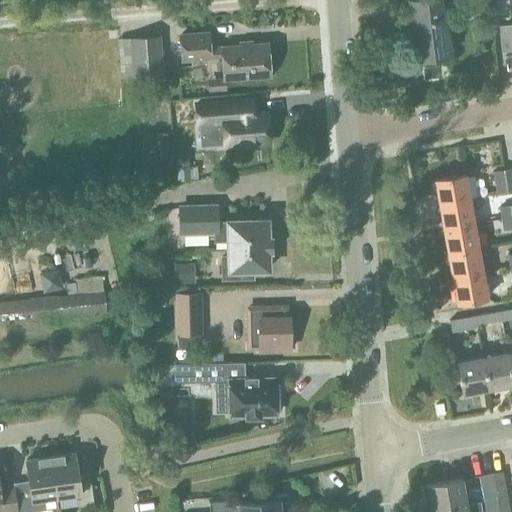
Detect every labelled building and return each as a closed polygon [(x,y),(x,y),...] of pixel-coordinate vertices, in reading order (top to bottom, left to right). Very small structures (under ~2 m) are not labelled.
[(448,56),(440,0),(408,0),(411,23),(414,22),(419,59),(448,56)] [(472,0),(459,0),(461,13),(474,12),(472,0)] [(503,52),(511,50),(511,24),(500,25),(503,52)] [(179,33),(181,62),(222,58),(224,78),(270,75),(267,42),(236,45),(221,47),(221,45),(211,46),(210,30),(179,33)] [(161,71),(158,34),(129,36),(132,73),(161,71)] [(253,114),(252,100),(196,104),(198,124),(223,122),(225,145),(239,144),(240,146),(253,145),(253,143),(269,141),(266,113),(253,114)] [(176,159),(177,180),(190,180),(190,179),(189,166),(189,158),(176,159)] [(508,192),(504,169),(493,171),(497,194),(508,192)] [(439,204),(469,198),(465,173),(434,179),(439,204)] [(443,228),(474,223),(469,198),(439,204),(443,228)] [(511,203),(499,206),(501,218),(511,216),(511,203)] [(228,248),(269,247),(269,240),(270,240),(270,237),(267,238),(267,219),(227,220),(227,221),(216,222),(216,205),(180,206),(181,232),(215,232),(215,240),(227,240),(228,248)] [(503,230),(511,228),(511,216),(501,218),(503,230)] [(448,253),(478,248),(474,223),(443,228),(448,253)] [(480,245),(481,256),(499,255),(499,244),(480,245)] [(228,248),(228,256),(222,256),(222,278),(252,277),(252,269),(268,269),(268,250),(271,250),(271,248),(269,248),(269,247),(228,248)] [(452,278),(482,272),(478,248),(448,253),(452,278)] [(167,258),(168,282),(189,281),(188,257),(167,258)] [(482,272),(452,278),(457,303),(487,297),(482,272)] [(0,323),(106,312),(104,290),(0,300),(0,323)] [(176,293),(177,333),(201,333),(200,293),(176,293)] [(290,341),(290,338),(293,338),(293,326),(290,326),(290,317),(286,317),(285,307),(273,307),(273,309),(264,310),(264,307),(258,307),(258,317),(248,318),(249,347),(259,347),(259,350),(275,349),(275,342),(290,341)] [(511,308),(499,311),(501,320),(511,318),(511,308)] [(499,311),(476,315),(477,324),(501,320),(499,311)] [(476,315),(449,320),(451,331),(451,332),(478,327),(477,324),(476,315)] [(446,332),(434,334),(438,354),(439,357),(451,354),(446,332)] [(487,388),(511,383),(511,382),(507,352),(482,357),(487,388)] [(462,393),(487,388),(482,357),(457,361),(462,393)] [(189,363),(190,381),(218,380),(219,392),(216,392),(217,411),(229,411),(229,415),(246,414),(246,416),(260,415),(260,414),(277,413),(277,410),(281,410),(281,395),(277,396),(276,377),(257,378),(257,376),(245,376),(245,378),(224,379),(223,363),(189,363)] [(175,442),(192,442),(192,430),(175,430),(175,442)] [(50,456),(56,497),(80,494),(82,506),(94,504),(89,471),(78,473),(75,453),(50,456)] [(56,497),(50,456),(26,460),(32,500),(17,502),(18,511),(27,511),(43,510),(41,499),(56,497)] [(497,497),(507,496),(502,471),(493,473),(497,497)] [(431,510),(466,503),(462,478),(427,485),(431,510)] [(0,511),(18,511),(17,502),(14,486),(0,487),(0,511)] [(286,511),(285,494),(287,494),(287,493),(276,494),(276,496),(261,497),(261,498),(262,498),(262,500),(239,502),(240,506),(234,507),(233,499),(209,501),(210,511),(286,511)] [(499,511),(509,511),(507,496),(497,497),(499,511)] [(431,511),(467,511),(466,503),(431,510),(431,511)]
